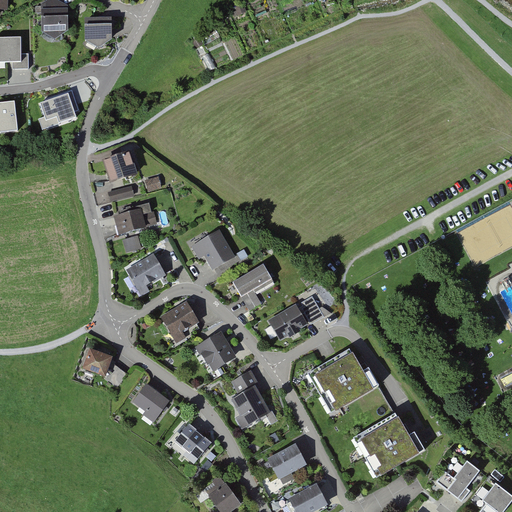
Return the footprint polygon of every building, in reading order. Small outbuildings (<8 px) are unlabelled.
[(49,0),(43,4),(41,4),(42,35),(44,35),(55,41),(68,34),(68,7),(56,0),(49,0)] [(110,21),(87,20),(87,40),(95,39),(100,47),(112,39),(110,21)] [(20,41),(0,41),(0,65),(13,65),(14,71),(28,70),(28,56),(20,56),(20,41)] [(72,93),(40,104),(46,122),(57,119),(60,129),(78,123),(76,115),(79,114),(72,93)] [(0,134),(17,132),(14,103),(0,104),(0,134)] [(128,155),(100,164),(107,185),(136,176),(128,155)] [(158,178),(144,182),(147,193),(161,189),(158,178)] [(132,189),(108,195),(110,202),(133,196),(132,189)] [(134,211),(113,216),(118,236),(144,230),(140,216),(144,215),(147,227),(156,225),(153,213),(149,214),(147,204),(133,207),(134,211)] [(220,233),(200,244),(209,261),(213,268),(233,257),(220,233)] [(138,237),(124,241),(127,253),(141,249),(138,237)] [(247,257),(244,251),(234,256),(237,263),(247,257)] [(129,270),(140,289),(164,276),(153,257),(129,270)] [(233,283),(242,297),(272,279),(264,265),(233,283)] [(511,279),(511,278),(501,283),(505,290),(511,285),(511,279)] [(303,309),(310,322),(323,315),(316,302),(314,303),(311,299),(303,303),(305,308),(303,309)] [(187,305),(164,318),(175,336),(181,331),(184,332),(189,329),(189,327),(197,322),(187,305)] [(296,308),(271,322),(281,339),(289,334),(291,337),(299,332),(298,329),(306,325),(296,308)] [(233,358),(221,336),(203,346),(207,353),(204,355),(209,363),(211,362),(216,369),(233,358)] [(112,357),(89,349),(82,369),(105,377),(112,357)] [(328,395),(337,410),(379,387),(370,369),(363,372),(356,360),(350,350),(315,370),(323,387),(318,390),(322,398),(328,395)] [(234,401),(248,425),(269,412),(256,390),(259,388),(251,373),(235,383),(242,396),(234,401)] [(169,402),(146,386),(134,402),(156,418),(169,402)] [(395,413),(360,434),(369,451),(364,455),(368,462),(374,458),(384,475),(424,449),(415,433),(408,437),(395,413)] [(210,444),(189,426),(177,442),(188,452),(185,455),(194,463),(210,444)] [(295,446),(270,459),(279,477),(305,464),(295,446)] [(452,479),(443,472),(436,482),(462,502),(469,493),(465,490),(478,472),(465,462),(452,479)] [(227,511),(239,503),(221,478),(205,489),(220,511),(227,511)] [(502,511),(511,500),(511,499),(493,484),(480,501),(485,504),(478,511),(502,511)] [(316,486),(291,499),(297,511),(309,511),(325,504),(316,486)] [(354,494),(358,501),(363,497),(360,492),(354,494)]
